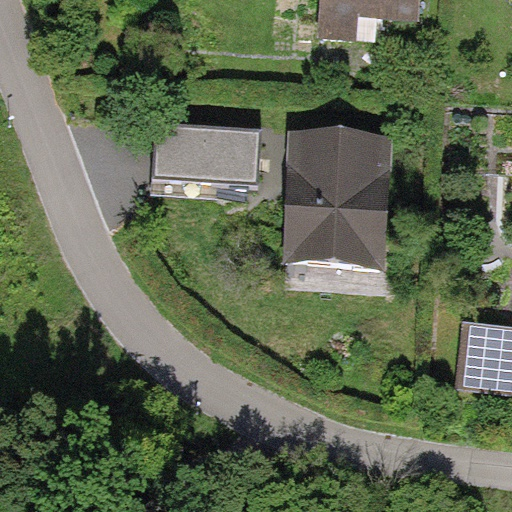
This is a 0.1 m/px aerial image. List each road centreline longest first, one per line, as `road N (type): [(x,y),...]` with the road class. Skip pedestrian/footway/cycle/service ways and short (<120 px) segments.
road 1 (residential): [(0,41),(48,177),(103,288),(173,363),(262,415),(402,459),(511,473)]
road 2 (track): [(262,415),(143,511)]
